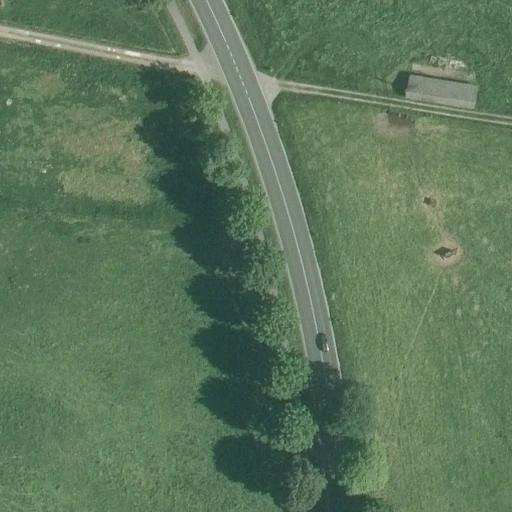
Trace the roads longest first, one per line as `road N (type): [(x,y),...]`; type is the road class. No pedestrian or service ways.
road 1 (primary): [(349,511),(291,208),(214,0)]
road 2 (track): [(511,123),(243,79)]
